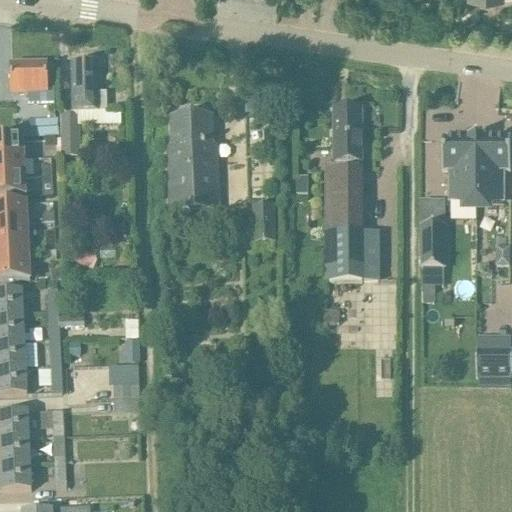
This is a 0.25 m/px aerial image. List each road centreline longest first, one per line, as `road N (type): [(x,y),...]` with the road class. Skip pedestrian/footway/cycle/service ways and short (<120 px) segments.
road 1 (track): [(127,18),(154,511)]
road 2 (track): [(411,161),(410,511)]
road 3 (unclassified): [(511,76),(238,31),(205,23),(178,4)]
road 4 (unclassified): [(178,4),(151,18),(127,18),(26,0)]
